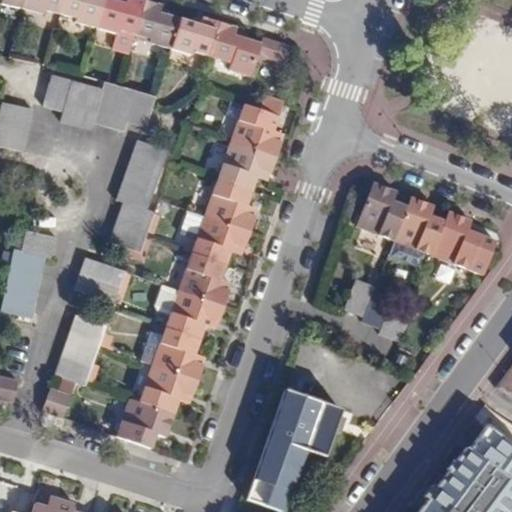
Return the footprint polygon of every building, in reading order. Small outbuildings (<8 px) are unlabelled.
[(23,0),(22,6),(44,12),(45,7),(62,12),(64,0),(23,0)] [(64,0),(62,12),(78,17),(76,22),(97,28),(104,0),(64,0)] [(120,0),(104,0),(97,28),(117,33),(112,49),(129,54),(134,34),(143,0),(127,0),(127,2),(120,0)] [(163,4),(148,0),(143,0),(134,34),(151,39),(150,44),(170,50),(179,18),(167,14),(160,12),(163,4)] [(167,14),(170,6),(163,4),(160,12),(167,14)] [(195,15),(193,22),(201,24),(203,17),(195,15)] [(193,22),(179,18),(170,50),(192,56),(192,53),(210,58),(220,22),(203,17),(201,24),(193,22)] [(236,27),(220,22),(210,58),(226,62),(223,69),(251,78),(262,43),(243,37),(234,34),(236,27)] [(246,30),(236,27),(234,34),(243,37),(246,30)] [(43,106),(62,112),(72,82),(52,76),(43,106)] [(59,122),(76,127),(89,88),(72,82),(62,112),(59,122)] [(104,84),(102,92),(93,123),(108,128),(119,88),(104,84)] [(102,92),(89,88),(76,127),(90,132),(93,123),(102,92)] [(127,122),(136,92),(120,88),(119,88),(108,128),(123,133),(127,122)] [(136,92),(127,122),(146,129),(156,97),(136,92)] [(230,142),(274,156),(280,139),(276,138),(268,135),(271,128),(280,103),(263,97),(258,110),(243,105),(230,142)] [(1,103),(0,109),(0,125),(27,131),(32,111),(1,103)] [(27,131),(0,125),(0,146),(23,152),(27,131)] [(268,135),(276,138),(279,131),(271,128),(268,135)] [(136,142),(129,161),(160,173),(167,152),(136,142)] [(217,180),(249,191),(255,175),(258,167),(266,169),(269,170),(274,156),(230,142),(217,180)] [(160,173),(129,161),(122,181),(154,192),(160,173)] [(263,177),(266,169),(258,167),(255,175),(263,177)] [(245,205),(249,191),(217,180),(204,217),(248,233),(253,217),(250,216),(242,213),(245,205)] [(147,211),(154,192),(122,181),(116,201),(123,203),(147,211)] [(356,227),(393,241),(406,208),(391,203),(384,200),(388,188),(372,182),(356,227)] [(384,200),(391,203),(395,191),(388,188),(384,200)] [(393,241),(431,256),(444,223),(432,219),(421,215),(425,202),(410,197),(406,208),(393,241)] [(432,219),(436,207),(425,202),(421,215),(432,219)] [(154,214),(147,211),(123,203),(116,223),(147,233),(154,214)] [(253,207),(245,205),(242,213),(250,216),(253,207)] [(444,223),(431,256),(471,271),(477,257),(490,262),(497,243),(470,233),(461,230),(466,218),(449,212),(444,223)] [(243,249),(248,233),(204,217),(191,255),(224,266),(228,253),(231,245),(239,248),(243,249)] [(470,233),(474,221),(466,218),(461,230),(470,233)] [(140,253),(147,233),(116,223),(110,244),(140,253)] [(25,231),(21,252),(44,258),(52,259),(56,239),(25,231)] [(236,256),(239,248),(231,245),(228,253),(236,256)] [(40,278),(44,258),(21,252),(14,251),(12,250),(10,260),(7,271),(40,278)] [(219,280),(224,266),(191,255),(177,292),(223,308),(228,293),(224,292),(217,289),(216,289),(219,280)] [(80,275),(120,289),(126,275),(118,270),(85,259),(80,275)] [(40,278),(7,271),(4,291),(36,298),(40,278)] [(120,289),(80,275),(75,291),(114,306),(120,289)] [(217,289),(224,292),(227,283),(219,280),(216,289),(217,289)] [(363,319),(372,295),(374,291),(355,283),(343,311),(363,319)] [(36,298),(4,291),(0,310),(0,312),(8,315),(31,320),(36,298)] [(164,329),(198,341),(203,327),(206,320),(213,323),(217,324),(223,308),(177,292),(164,329)] [(361,324),(380,331),(390,306),(392,303),(372,295),(363,319),(361,324)] [(390,306),(380,331),(378,336),(397,344),(409,313),(390,306)] [(75,316),(68,336),(98,347),(106,327),(75,316)] [(211,329),(213,323),(206,320),(203,327),(211,329)] [(193,356),(198,341),(164,329),(151,366),(197,382),(201,369),(198,367),(191,365),(190,365),(193,356)] [(68,336),(61,356),(92,367),(98,347),(68,336)] [(92,367),(61,356),(54,377),(62,379),(74,383),(75,384),(85,387),(92,367)] [(201,359),(193,356),(190,365),(191,365),(198,367),(201,359)] [(197,382),(151,366),(138,403),(172,415),(175,408),(176,404),(179,396),(187,398),(191,400),(197,382)] [(511,377),(507,375),(500,388),(511,396),(511,377)] [(0,400),(14,404),(18,381),(0,377),(0,400)] [(70,396),(75,384),(74,383),(62,379),(58,392),(70,396)] [(62,419),(70,396),(58,392),(50,389),(43,412),(62,419)] [(341,410),(285,391),(246,501),(277,511),(286,511),(309,451),(324,457),(341,410)] [(184,407),(187,398),(179,396),(176,404),(184,407)] [(165,434),(172,415),(138,403),(130,400),(116,438),(149,449),(152,441),(156,430),(165,434)] [(481,409),(511,425),(511,423),(492,411),(486,404),(481,409)] [(511,511),(511,443),(486,425),(468,449),(466,447),(418,511),(511,511)] [(161,443),(165,434),(156,430),(152,441),(161,443)] [(53,511),(57,501),(49,499),(46,510),(53,511)] [(73,511),(75,506),(57,501),(53,511),(46,510),(33,506),(31,511),(73,511)]
